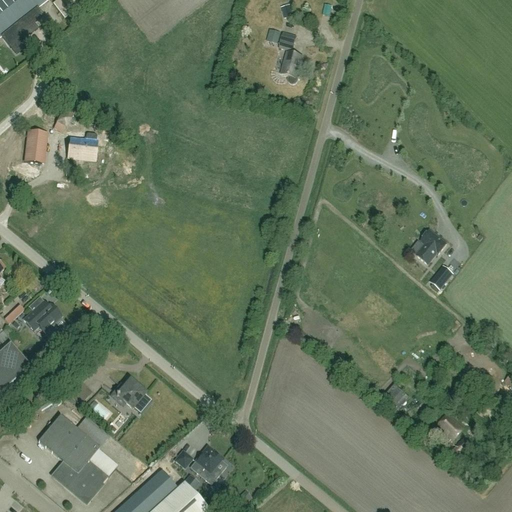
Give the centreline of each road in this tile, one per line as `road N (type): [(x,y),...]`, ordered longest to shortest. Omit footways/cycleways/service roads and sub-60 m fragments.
road 1 (unclassified): [(235,425),(257,380),(361,0)]
road 2 (unclassified): [(235,425),(0,226)]
road 3 (unclassified): [(339,511),(235,425)]
